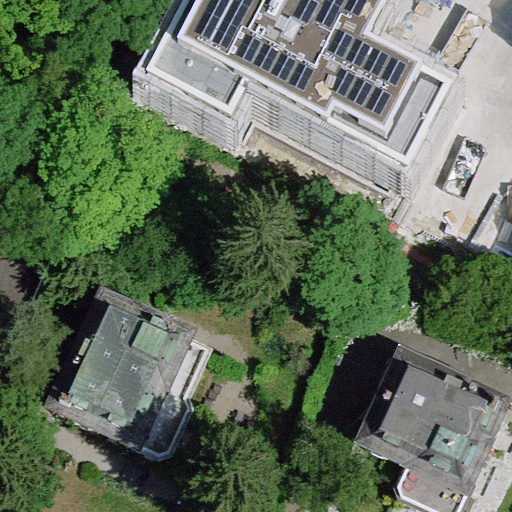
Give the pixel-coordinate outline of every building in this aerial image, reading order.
[(462,106),(372,59),(402,0),(186,0),(137,96),(231,144),(249,109),(416,195),(462,106)] [(172,224),(112,199),(90,250),(149,275),(172,224)] [(430,255),(413,247),(387,298),(421,315),(434,289),(418,281),(430,255)] [(210,362),(107,316),(59,419),(162,466),(210,362)] [(503,420),(406,375),(369,453),(410,473),(465,500),(468,494),(503,420)] [(465,500),(410,473),(400,497),(404,507),(413,511),(466,511),(474,496),(468,494),(465,500)]
